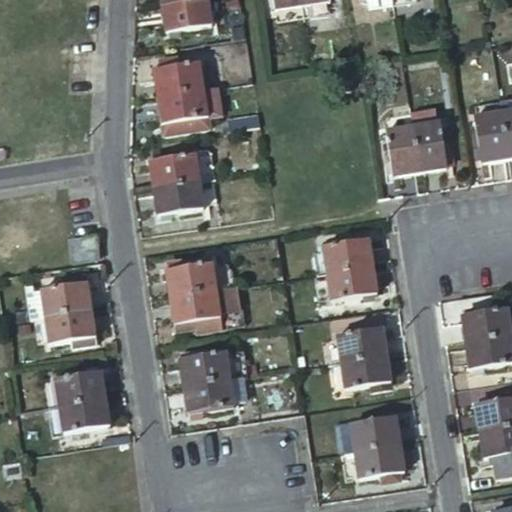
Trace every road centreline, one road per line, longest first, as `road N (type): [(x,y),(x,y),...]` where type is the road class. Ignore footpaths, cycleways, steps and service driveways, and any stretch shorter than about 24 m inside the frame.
road 1 (residential): [(113,158),(166,498),(299,478)]
road 2 (residential): [(511,232),(411,246),(453,511)]
road 3 (residential): [(117,0),(113,158)]
road 4 (unknown): [(375,511),(453,511),(511,495)]
